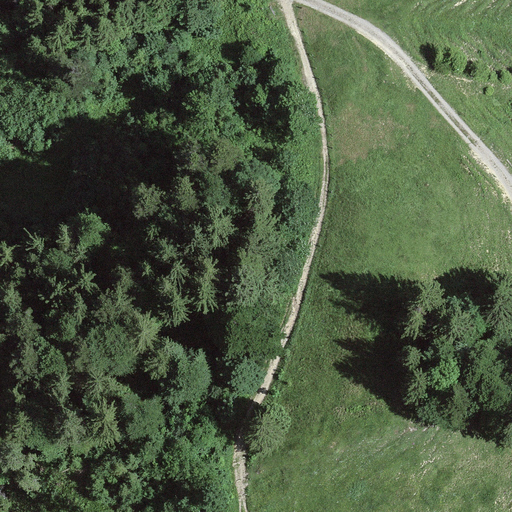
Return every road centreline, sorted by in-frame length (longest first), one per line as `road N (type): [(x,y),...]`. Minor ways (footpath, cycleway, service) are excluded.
road 1 (track): [(285,0),(324,135),(323,186),(311,254),(246,430)]
road 2 (track): [(511,193),(424,82),(354,18),(310,0)]
